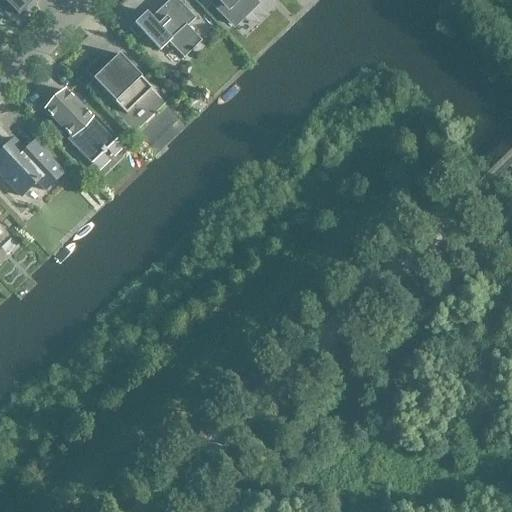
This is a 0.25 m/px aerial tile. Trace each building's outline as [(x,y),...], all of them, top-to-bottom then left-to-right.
[(0,0),(0,12),(9,22),(31,0),(0,0)] [(186,27),(194,20),(175,0),(170,0),(150,19),(145,14),(128,30),(137,40),(142,34),(159,52),(167,43),(182,59),(201,42),(186,27)] [(217,0),(218,0),(213,5),(233,26),(235,25),(233,24),(252,6),(253,7),(255,6),(249,0),(217,0)] [(84,72),(125,115),(151,90),(118,55),(109,63),(101,55),(84,72)] [(44,108),(43,109),(63,130),(65,129),(64,128),(72,136),(68,140),(66,139),(65,140),(91,166),(92,165),(91,164),(101,154),(102,155),(105,152),(104,151),(115,141),(116,142),(117,141),(92,115),(91,116),(92,117),(88,121),(80,113),(81,112),(81,113),(83,112),(62,91),(61,92),(62,93),(54,100),(53,99),(52,101),(53,101),(45,109),(44,108)] [(63,174),(38,147),(35,144),(34,143),(33,144),(24,152),(12,140),(0,152),(0,175),(21,198),(36,183),(44,192),(63,174)]
